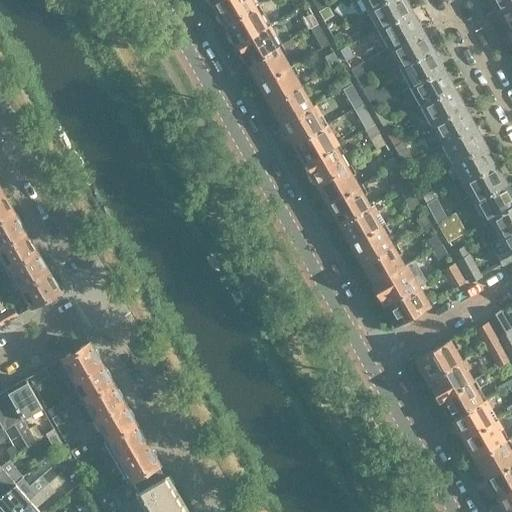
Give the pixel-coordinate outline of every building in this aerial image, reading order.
[(218,0),(212,4),(217,12),(216,16),(219,21),(223,22),(224,24),(256,6),(252,0),(218,0)] [(310,0),(317,11),(318,11),(327,6),(324,0),(310,0)] [(349,0),(350,2),(357,15),(366,10),(383,0),(349,0)] [(402,0),(383,0),(366,10),(376,29),(409,11),(408,9),(409,6),(406,0),(403,0),(402,0)] [(511,0),(491,0),(492,1),(491,3),(494,9),(497,9),(498,12),(511,3),(511,0)] [(511,3),(498,12),(502,20),(501,22),(505,28),(507,28),(509,31),(511,29),(511,3)] [(256,6),(224,24),(228,32),(227,35),(231,42),(234,42),(235,44),(267,26),(270,25),(258,5),(256,6)] [(327,6),(318,11),(323,20),(333,15),(327,6)] [(409,11),(376,29),(387,48),(419,30),(418,28),(419,25),(416,19),(413,19),(409,11)] [(310,29),(317,24),(311,13),(301,19),(308,30),(310,29)] [(321,48),(328,44),(317,24),(310,29),(321,48)] [(267,26),(235,44),(240,52),(239,55),(243,61),(246,62),(247,65),(279,47),(281,45),(270,25),(267,26)] [(419,30),(387,48),(397,67),(430,49),(429,48),(431,46),(427,40),(424,39),(419,30)] [(331,36),(339,50),(346,46),(338,32),(331,36)] [(279,47),(247,65),(251,72),(251,76),(254,82),(257,83),(258,84),(290,65),(284,56),(294,50),(289,41),(281,45),(279,47)] [(346,46),(339,50),(350,70),(357,66),(346,46)] [(430,49),(397,67),(408,87),(440,69),(436,60),(437,58),(434,52),(431,51),(430,49)] [(331,69),(340,64),(332,51),(324,56),(331,69)] [(292,64),(290,65),(258,84),(263,92),(262,96),(265,102),(269,103),(270,104),(302,86),(295,74),(297,73),(292,64)] [(370,83),(360,64),(357,66),(350,70),(361,89),(370,83)] [(440,69),(408,87),(418,106),(451,88),(446,79),(447,76),(445,71),(441,70),(440,69)] [(341,89),(351,84),(347,77),(333,85),(337,92),(341,89)] [(361,89),(360,89),(367,100),(371,108),(379,104),(381,102),(370,83),(361,89)] [(353,110),(363,105),(351,84),(341,89),(353,110)] [(304,85),(302,86),(270,104),(274,112),(273,115),(277,122),(280,122),(281,124),(313,105),(306,93),(308,93),(304,85)] [(451,88),(418,106),(429,125),(462,107),(457,98),(458,96),(455,90),(452,90),(451,88)] [(313,105),(281,124),(286,132),(285,135),(289,142),(292,143),(293,144),(327,125),(315,104),(313,105)] [(371,108),(382,126),(389,122),(394,119),(391,114),(386,117),(379,104),(371,108)] [(363,105),(355,110),(366,129),(373,124),(363,105)] [(462,107),(429,125),(440,145),(441,145),(441,144),(472,126),(468,118),(469,115),(466,109),(463,109),(462,107)] [(382,126),(393,145),(400,141),(389,122),(382,126)] [(373,124),(366,129),(364,130),(375,149),(385,144),(373,124)] [(338,144),(327,125),(293,144),(297,152),(296,155),(300,162),(303,162),(304,164),(338,144)] [(441,145),(440,145),(450,163),(483,145),(478,137),(479,135),(476,129),(473,128),(472,126),(441,144),(441,145)] [(393,145),(404,165),(413,160),(401,140),(400,141),(393,145)] [(338,144),(304,164),(309,172),(308,175),(312,182),(315,182),(315,183),(349,164),(338,144)] [(483,145),(450,163),(460,182),(493,164),(489,157),(490,154),(487,148),(484,148),(483,145)] [(387,169),(396,164),(392,157),(383,162),(387,169)] [(349,164),(315,183),(320,192),(320,195),(323,201),(327,202),(327,203),(359,185),(352,173),(354,172),(349,164)] [(493,164),(460,182),(467,195),(457,201),(461,209),(472,203),(473,203),(504,185),(500,176),(501,173),(498,168),(495,167),(493,164)] [(414,173),(417,179),(426,175),(422,168),(414,173)] [(401,173),(393,178),(400,191),(409,186),(401,173)] [(359,185),(327,203),(332,212),(331,215),(335,221),(338,222),(338,223),(370,205),(364,193),(365,192),(361,184),(359,185)] [(504,185),(473,203),(472,203),(483,223),(488,220),(503,212),(502,209),(511,203),(511,198),(511,196),(511,193),(508,187),(505,186),(504,185)] [(421,196),(425,203),(435,197),(437,196),(433,189),(421,196)] [(0,190),(0,217),(12,211),(10,209),(11,205),(8,199),(5,199),(0,190)] [(410,209),(418,204),(413,195),(405,200),(410,209)] [(425,203),(436,223),(447,217),(435,197),(425,203)] [(503,212),(488,220),(498,238),(511,230),(511,203),(502,209),(503,212)] [(370,205),(338,223),(344,232),(343,235),(346,241),(349,242),(350,243),(384,223),(372,204),(370,205)] [(12,211),(0,217),(0,256),(6,267),(34,250),(19,225),(20,221),(17,215),(13,214),(12,211)] [(436,223),(447,242),(464,233),(453,213),(447,217),(436,223)] [(421,229),(430,224),(424,214),(415,219),(421,229)] [(384,223),(350,243),(355,252),(354,255),(358,261),(361,262),(361,263),(393,245),(386,233),(389,232),(384,223)] [(511,230),(498,238),(489,243),(496,255),(497,254),(502,263),(511,257),(511,230)] [(432,250),(442,245),(435,233),(426,239),(432,250)] [(393,245),(361,263),(367,272),(366,275),(372,285),(408,264),(407,263),(404,264),(398,253),(400,252),(395,244),(393,245)] [(442,245),(432,250),(437,260),(447,254),(442,245)] [(457,260),(467,254),(463,247),(452,253),(457,260)] [(34,250),(6,267),(27,304),(29,303),(31,307),(58,291),(56,289),(57,288),(56,288),(57,285),(54,278),(51,278),(50,277),(49,278),(34,250)] [(468,255),(458,261),(469,282),(480,276),(468,255)] [(383,305),(419,284),(425,281),(414,261),(408,264),(372,285),(383,305)] [(453,264),(444,270),(453,287),(462,281),(453,264)] [(419,284),(383,305),(395,325),(432,303),(427,294),(425,295),(419,284)] [(13,307),(0,313),(0,324),(16,315),(14,311),(15,311),(13,307)] [(499,311),(489,317),(500,336),(510,330),(499,311)] [(487,346),(496,340),(486,323),(477,328),(487,346)] [(511,333),(510,330),(500,336),(510,354),(511,352),(511,333)] [(452,338),(415,360),(427,380),(462,359),(455,348),(458,347),(452,338)] [(497,365),(507,360),(496,340),(487,346),(497,365)] [(88,343),(61,358),(63,362),(61,363),(82,399),(111,383),(108,377),(109,374),(106,370),(103,369),(96,357),(97,354),(95,349),(92,348),(88,343)] [(462,359),(427,380),(438,400),(474,380),(467,368),(470,367),(465,358),(462,359)] [(45,367),(28,377),(33,385),(49,375),(45,367)] [(451,416),(452,418),(482,400),(477,390),(486,385),(480,376),(474,380),(438,400),(439,401),(441,399),(445,406),(444,410),(448,416),(451,416)] [(511,382),(511,377),(495,387),(497,391),(511,382)] [(25,379),(6,389),(21,417),(41,406),(27,383),(25,379)] [(111,383),(82,399),(76,403),(87,423),(94,420),(105,440),(134,423),(131,417),(132,414),(129,409),(126,408),(119,397),(120,394),(118,390),(115,389),(111,383)] [(6,389),(0,392),(0,423),(2,428),(3,428),(13,422),(25,444),(33,439),(21,417),(6,389)] [(65,399),(47,410),(51,417),(67,408),(69,407),(65,399)] [(482,400),(452,418),(456,426),(456,430),(459,436),(463,438),(464,438),(494,421),(497,419),(485,399),(482,400)] [(71,415),(67,408),(52,417),(55,423),(71,415)] [(494,421),(464,438),(468,446),(468,450),(471,455),(473,456),(474,459),(506,441),(508,439),(497,419),(494,421)] [(33,422),(27,427),(33,439),(41,434),(33,422)] [(0,423),(0,441),(0,442),(8,437),(3,428),(2,428),(0,423)] [(134,423),(105,440),(122,469),(103,480),(104,482),(109,491),(157,463),(154,457),(155,454),(152,449),(149,449),(142,437),(143,434),(140,429),(137,429),(134,423)] [(62,444),(53,428),(45,433),(54,450),(62,444)] [(86,439),(69,448),(74,457),(90,448),(86,439)] [(506,441),(474,459),(479,467),(478,470),(481,475),(484,476),(486,479),(511,463),(511,446),(508,439),(506,441)] [(10,454),(16,451),(11,442),(5,445),(10,454)] [(83,452),(74,457),(78,464),(87,459),(83,452)] [(189,511),(166,473),(164,474),(159,468),(158,465),(157,463),(109,491),(97,498),(105,511),(189,511)] [(497,498),(511,489),(511,463),(486,479),(490,486),(489,489),(493,495),(496,496),(497,498)] [(14,482),(0,493),(0,511),(12,511),(59,471),(53,464),(22,491),(14,482)] [(0,466),(0,493),(14,482),(0,466)] [(59,471),(12,511),(40,511),(36,507),(65,479),(59,471)] [(104,482),(92,489),(97,498),(109,491),(104,482)] [(511,511),(511,489),(497,498),(501,506),(500,509),(502,511),(511,511)]
